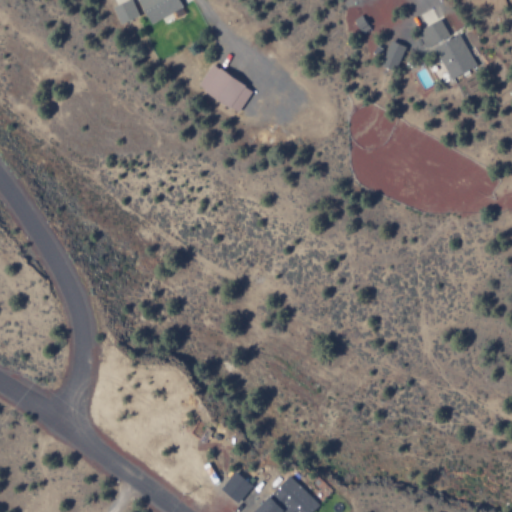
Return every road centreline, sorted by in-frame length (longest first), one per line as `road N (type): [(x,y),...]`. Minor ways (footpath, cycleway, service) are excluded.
road 1 (residential): [(0,182),(76,311),(82,346),(64,423)]
road 2 (residential): [(0,382),(177,511)]
